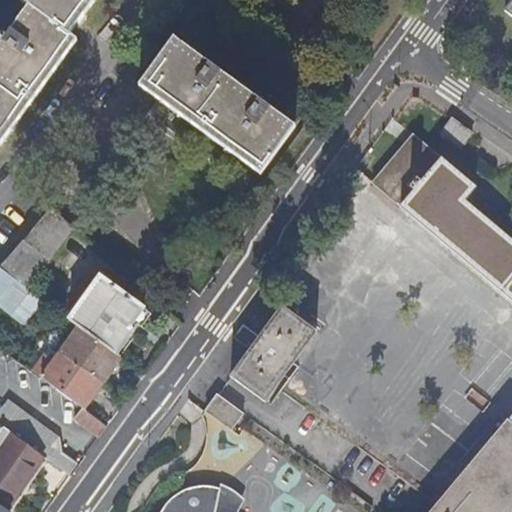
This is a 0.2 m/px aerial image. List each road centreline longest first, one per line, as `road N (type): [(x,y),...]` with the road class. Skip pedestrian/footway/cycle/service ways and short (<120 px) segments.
road 1 (residential): [(406,50),(75,511)]
road 2 (unknown): [(407,509),(192,350)]
road 3 (residential): [(0,202),(150,0)]
road 4 (unclassified): [(406,50),(511,125)]
